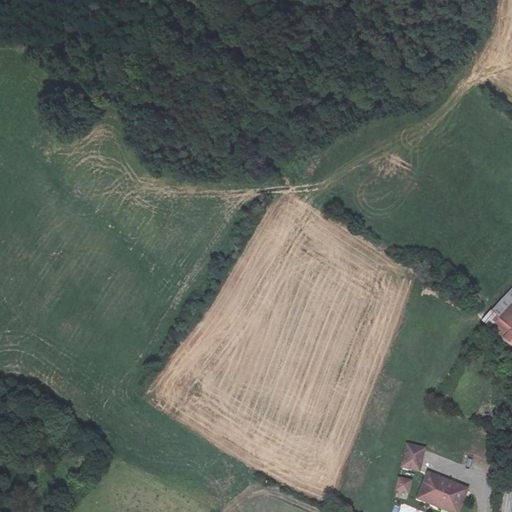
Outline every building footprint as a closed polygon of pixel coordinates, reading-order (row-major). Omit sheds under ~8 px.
[(511,233),(511,198),(498,198),(497,234),(511,233)] [(500,323),(511,309),(511,292),(492,315),(500,323)] [(511,309),(500,323),(491,333),(511,351),(511,309)] [(424,451),(407,447),(401,469),(418,474),(424,451)] [(456,511),(465,491),(426,474),(416,499),(448,511),(456,511)] [(394,490),(409,494),(412,480),(398,477),(394,490)]
